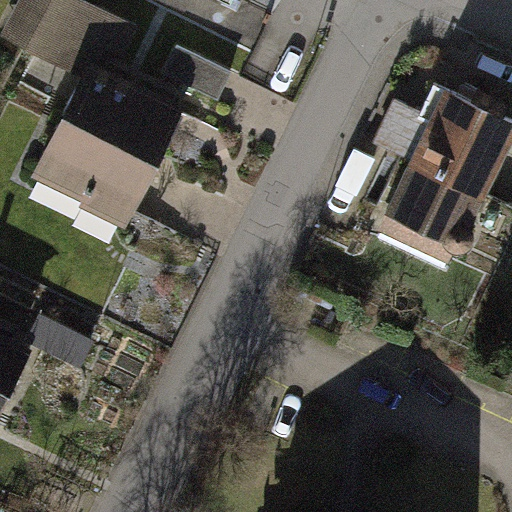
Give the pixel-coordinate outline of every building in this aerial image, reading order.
[(28,43),(50,0),(27,0),(11,34),(28,43)] [(50,0),(28,43),(70,64),(99,6),(87,0),(50,0)] [(86,73),(38,168),(93,195),(98,186),(132,203),(165,137),(158,133),(172,105),(94,66),(105,44),(122,53),(136,25),(99,6),(70,64),(86,73)] [(184,42),(172,68),(229,93),(241,67),(184,42)] [(511,125),(452,95),(391,212),(470,253),(511,172),(511,125)] [(0,336),(0,381),(11,388),(29,352),(0,336)]
